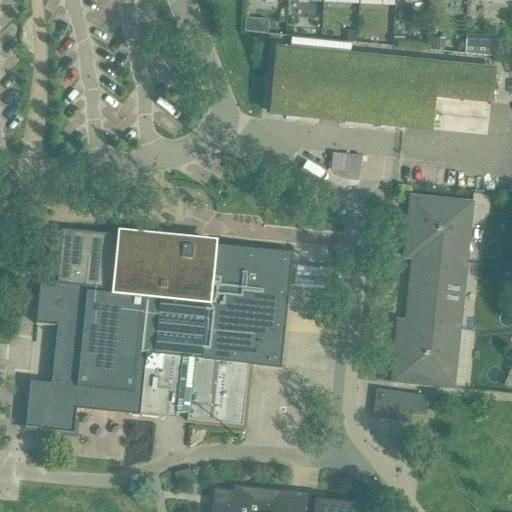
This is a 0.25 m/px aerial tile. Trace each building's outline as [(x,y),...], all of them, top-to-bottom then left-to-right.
[(245,20),(244,34),(253,35),(254,21),(245,20)] [(346,33),(346,44),(355,45),(356,34),(346,33)] [(405,40),(392,40),(392,49),(405,49),(405,40)] [(444,40),(430,40),(430,53),(444,53),(444,40)] [(493,73),(276,53),(269,117),(430,133),(433,100),(490,105),(493,73)] [(511,182),(484,179),(483,192),(511,195),(511,182)] [(472,205),(411,199),(406,251),(419,253),(418,262),(416,262),(410,328),(411,328),(410,337),(396,335),(391,387),(453,394),(459,331),(456,330),(462,267),(466,268),(472,205)] [(29,385),(25,429),(39,431),(39,432),(72,435),(74,411),(75,405),(127,411),(126,417),(158,420),(175,422),(175,415),(186,416),(185,423),(241,428),(247,368),(279,371),(284,327),(282,327),(283,312),(285,313),(286,308),(291,256),(197,246),(180,244),(162,242),(61,232),(58,256),(58,263),(55,287),(54,287),(54,288),(39,287),(36,325),(56,328),(49,387),(29,385)] [(341,272),(293,267),(290,290),(339,295),(341,272)] [(375,392),(373,408),(420,414),(423,398),(375,392)] [(373,408),(371,420),(408,425),(409,413),(373,408)] [(189,468),(173,474),(177,486),(193,481),(189,468)] [(361,511),(362,507),(321,502),(321,498),(302,496),(289,494),(233,489),(232,493),(212,491),(212,498),(213,499),(212,506),(211,506),(210,511),(361,511)]
